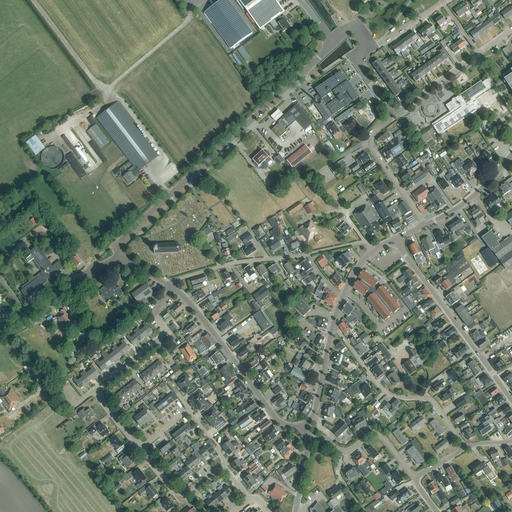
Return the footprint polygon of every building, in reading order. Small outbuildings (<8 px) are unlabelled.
[(221,0),(204,13),(231,49),(252,34),(227,0),(221,0)] [(276,21),(274,18),(278,15),(282,12),(279,8),(281,7),(276,0),(238,0),(259,29),(273,19),(275,22),(276,21)] [(465,2),(464,3),(454,10),(459,17),(464,13),(470,10),(465,2)] [(511,15),(511,14),(508,9),(507,8),(505,10),(506,10),(501,14),(506,20),(511,15)] [(475,19),(478,17),(476,15),(472,9),(469,11),(475,19)] [(490,18),(494,25),(501,21),(497,15),(496,14),(494,15),(495,16),(490,19),(490,18)] [(281,30),(282,32),(291,26),(290,26),(286,21),(287,20),(284,16),(281,18),(278,15),(274,18),(276,21),(275,22),(277,26),(273,29),(274,29),(276,31),(278,31),(281,30)] [(446,22),(442,16),(435,21),(440,26),(443,24),(445,27),(451,22),(449,19),(446,22)] [(494,25),(490,18),(488,19),(489,20),(484,24),(488,30),(494,25)] [(477,29),(481,35),(488,30),(484,24),(483,23),(481,24),(482,25),(477,29)] [(430,24),(425,28),(432,38),(434,36),(432,33),(435,31),(430,24)] [(432,38),(425,28),(420,32),(425,39),(428,36),(430,39),(432,38)] [(475,39),(481,35),(477,29),(476,28),(475,29),(475,30),(470,33),(475,39)] [(414,32),(408,36),(413,43),(418,38),(414,32)] [(408,36),(403,40),(407,47),(413,43),(408,36)] [(460,41),(456,43),(460,49),(466,45),(462,40),(463,39),(460,36),(458,38),(460,41)] [(402,50),(407,47),(403,40),(398,44),(402,50)] [(455,53),(460,49),(456,43),(452,46),(450,43),(447,45),(450,49),(451,48),(455,53)] [(397,54),(402,50),(398,44),(392,48),(397,54)] [(422,55),(429,50),(426,45),(419,51),(422,55)] [(242,47),(237,50),(243,59),(248,55),(242,47)] [(435,58),(436,57),(440,63),(445,60),(442,56),(446,53),(441,47),(437,50),(440,54),(437,57),(434,54),(433,55),(435,58)] [(505,58),(510,55),(506,47),(501,50),(505,58)] [(440,63),(436,57),(435,58),(432,60),(429,57),(428,59),(430,62),(431,61),(435,67),(440,63)] [(372,64),(376,70),(389,61),(387,58),(380,63),(378,60),(372,64)] [(435,67),(431,61),(430,62),(427,64),(424,61),(425,60),(424,58),(421,60),(423,62),(422,62),(425,65),(426,65),(430,71),(435,67)] [(389,61),(376,70),(380,75),(386,71),(384,68),(391,63),(389,61)] [(430,71),(426,65),(425,65),(422,68),(419,64),(417,66),(420,69),(421,68),(425,75),(430,71)] [(420,79),(425,75),(421,68),(420,69),(417,71),(414,68),(412,70),(415,73),(415,72),(420,79)] [(386,71),(380,75),(384,80),(397,71),(395,69),(388,74),(386,71)] [(511,69),(503,76),(505,79),(504,80),(511,91),(511,69)] [(397,71),(384,80),(388,86),(394,82),(392,78),(398,73),(397,71)] [(326,121),(334,116),(333,115),(358,98),(340,72),(315,89),(318,94),(318,95),(316,101),(317,102),(314,104),(326,121)] [(420,79),(415,72),(415,73),(412,75),(409,72),(407,73),(410,77),(410,76),(415,82),(420,79)] [(487,91),(494,86),(489,79),(482,83),(481,82),(464,93),(456,99),(455,98),(452,100),(453,101),(446,106),(450,112),(432,124),(440,135),(464,119),(478,110),(481,108),(477,101),(476,101),(474,99),(487,91)] [(398,87),(394,82),(388,86),(391,91),(398,87)] [(401,92),(398,87),(391,91),(395,97),(401,92)] [(335,120),(337,123),(363,105),(361,102),(335,120)] [(118,103),(97,118),(134,166),(128,171),(129,172),(124,177),(129,184),(136,179),(132,175),(138,171),(138,172),(159,156),(118,103)] [(305,131),(312,124),(299,103),(278,122),(279,124),(272,130),(279,138),(286,132),(287,133),(290,130),(288,128),(296,121),(305,131)] [(278,110),(271,117),(276,122),(283,115),(278,110)] [(352,118),(344,126),(350,133),(351,132),(354,135),(356,135),(358,134),(358,132),(361,129),(356,124),(357,123),(354,120),(352,118)] [(334,123),(327,128),(333,136),(340,132),(334,123)] [(93,127),(87,131),(101,149),(107,145),(110,143),(96,124),(93,127)] [(391,137),(387,132),(377,139),(377,140),(377,141),(378,142),(379,142),(379,143),(382,141),(383,142),(391,137)] [(478,132),(476,135),(483,143),(485,141),(478,132)] [(33,155),(43,148),(33,135),(23,143),(33,155)] [(382,152),(388,160),(393,156),(394,157),(405,150),(403,146),(404,146),(398,138),(386,146),(388,148),(382,152)] [(58,169),(64,152),(47,145),(40,162),(58,169)] [(288,162),(292,167),(301,160),(311,152),(312,150),(313,149),(313,148),(312,147),(311,147),(310,147),(308,148),(306,147),(288,162)] [(473,154),(469,148),(465,151),(470,157),(473,154)] [(492,157),(486,151),(485,153),(479,148),(477,150),(478,151),(477,152),(481,156),(481,157),(487,162),(488,162),(489,161),(489,160),(492,157)] [(284,149),(280,153),(284,157),(289,152),(284,149)] [(262,152),(258,156),(267,165),(268,163),(271,161),(268,158),(270,156),(267,152),(264,154),(262,152)] [(370,159),(366,153),(362,156),(361,156),(359,158),(356,160),(360,166),(363,164),(370,159)] [(402,155),(395,159),(401,168),(405,165),(406,167),(408,165),(408,164),(408,163),(402,155)] [(258,156),(253,160),(255,162),(253,163),(258,168),(262,165),(264,167),(265,169),(266,169),(268,167),(267,165),(258,156)] [(279,156),(274,160),(279,166),(284,162),(279,156)] [(330,169),(336,177),(342,173),(340,171),(347,166),(342,159),(330,169)] [(460,172),(463,176),(465,174),(465,173),(466,172),(470,177),(479,170),(477,168),(480,166),(477,163),(475,165),(472,162),(466,166),(461,159),(454,164),(457,168),(460,172)] [(294,170),(303,163),(301,160),(292,167),(294,170)] [(372,161),(363,168),(367,173),(376,167),(372,161)] [(356,171),(358,170),(361,167),(360,167),(357,163),(351,168),(354,172),(356,170),(356,171)] [(419,163),(411,168),(413,171),(421,166),(419,163)] [(437,173),(430,164),(426,167),(433,176),(437,174),(440,178),(444,176),(441,171),(437,173)] [(452,174),(461,186),(464,183),(459,176),(457,177),(456,175),(460,172),(457,168),(456,168),(455,167),(451,170),(450,169),(448,171),(450,174),(451,173),(452,174)] [(410,170),(400,176),(402,178),(402,179),(403,180),(404,181),(411,177),(410,176),(413,174),(410,170)] [(423,170),(411,179),(415,185),(428,177),(423,170)] [(457,188),(461,186),(452,174),(451,173),(450,174),(445,177),(449,184),(452,182),(457,188)] [(314,178),(320,187),(324,184),(318,175),(314,178)] [(506,182),(498,187),(501,191),(501,193),(503,196),(507,193),(509,196),(511,193),(511,177),(511,178),(506,182)] [(282,184),(277,179),(268,187),(273,192),(282,184)] [(443,191),(449,187),(444,179),(438,183),(443,191)] [(376,191),(378,194),(381,192),(383,195),(388,192),(382,183),(380,184),(379,183),(375,186),(378,190),(376,191)] [(442,197),(435,187),(428,192),(424,187),(412,195),(418,203),(426,198),(431,206),(432,205),(437,211),(446,205),(441,198),(442,197)] [(486,202),(491,209),(491,210),(492,210),(494,208),(494,207),(500,203),(501,204),(504,201),(502,198),(498,200),(495,195),(492,197),(492,198),(486,202)] [(375,206),(381,203),(375,196),(370,199),(375,206)] [(390,216),(394,223),(399,220),(400,222),(404,220),(408,227),(417,222),(404,202),(403,203),(402,200),(387,210),(388,212),(389,212),(391,216),(390,216)] [(288,211),(290,215),(300,208),(303,206),(300,202),(298,204),(288,211)] [(390,216),(391,216),(389,212),(388,212),(387,210),(383,202),(381,203),(375,206),(383,220),(385,219),(390,216)] [(311,203),(306,207),(311,214),(316,210),(311,203)] [(367,206),(354,215),(365,231),(366,230),(371,237),(375,234),(373,231),(380,226),(378,223),(377,223),(376,221),(376,220),(367,206)] [(478,207),(469,212),(473,217),(474,220),(471,222),(476,229),(482,225),(477,218),(480,216),(483,214),(481,212),(478,207)] [(399,220),(394,223),(389,225),(391,228),(393,227),(395,230),(402,226),(400,222),(399,220)] [(460,220),(454,224),(458,230),(460,233),(464,230),(466,233),(467,232),(469,234),(473,231),(471,229),(471,228),(468,223),(464,225),(460,220)] [(311,221),(299,229),(308,242),(314,238),(317,243),(322,240),(320,238),(322,237),(311,221)] [(345,222),(338,228),(345,236),(352,229),(345,222)] [(454,224),(449,227),(453,233),(456,231),(457,233),(456,233),(459,237),(462,235),(460,233),(458,230),(454,224)] [(200,231),(204,240),(208,238),(206,235),(211,233),(208,227),(200,231)] [(260,227),(254,231),(259,238),(265,235),(260,227)] [(275,241),(268,245),(273,251),(281,246),(278,242),(284,239),(278,228),(270,233),(276,240),(275,241)] [(441,231),(435,234),(440,244),(444,242),(446,244),(451,242),(448,235),(444,237),(441,231)] [(292,238),(297,250),(302,247),(298,239),(296,240),(295,238),(299,236),(297,232),(293,234),(294,237),(292,238)] [(247,257),(256,250),(252,243),(249,245),(247,242),(253,239),(249,233),(241,238),(246,247),(242,250),(247,257)] [(490,233),(482,238),(491,250),(502,265),(505,269),(511,263),(511,236),(498,245),(496,242),(499,240),(490,233)] [(292,252),(297,250),(292,238),(290,234),(283,238),(287,244),(288,244),(292,252)] [(267,236),(260,241),(261,243),(266,249),(268,247),(265,242),(269,239),(267,236)] [(429,237),(422,241),(427,252),(429,251),(432,256),(440,252),(437,245),(434,247),(429,237)] [(228,249),(226,243),(222,245),(224,251),(223,252),(223,254),(225,254),(226,258),(231,257),(228,249)] [(177,244),(154,245),(154,254),(178,253),(181,251),(181,246),(177,244)] [(412,254),(415,259),(423,255),(420,248),(418,249),(416,244),(413,245),(412,244),(410,245),(410,246),(409,247),(411,251),(411,252),(411,253),(412,254)] [(64,267),(59,261),(52,267),(51,266),(37,247),(30,252),(31,254),(26,259),(28,263),(33,260),(42,272),(40,274),(41,275),(38,278),(37,276),(22,287),(24,289),(21,291),(26,297),(47,282),(46,281),(46,280),(49,277),(49,278),(58,271),(57,270),(59,268),(60,270),(64,267)] [(489,248),(481,253),(490,268),(498,263),(489,248)] [(75,263),(78,266),(81,263),(79,260),(77,256),(78,255),(75,250),(72,252),(73,254),(70,256),(73,259),(72,260),(74,263),(75,263)] [(337,260),(343,268),(350,263),(348,259),(349,258),(347,256),(348,255),(347,253),(344,255),(337,260)] [(488,270),(479,254),(470,259),(479,275),(488,270)] [(322,256),(316,260),(319,265),(325,261),(323,258),(322,256)] [(454,279),(464,272),(471,267),(464,257),(446,269),(450,274),(442,280),(440,276),(434,281),(433,282),(435,283),(437,285),(440,283),(441,285),(442,284),(446,290),(456,283),(454,279)] [(303,279),(307,276),(308,275),(313,271),(306,260),(300,264),(305,271),(300,275),(303,279)] [(289,263),(284,267),(290,275),(291,274),(293,276),(295,275),(299,281),(302,279),(296,271),(295,271),(289,263)] [(273,266),(273,265),(271,267),(270,267),(269,268),(269,269),(268,269),(272,275),(277,271),(279,274),(282,272),(276,264),(273,266)] [(263,265),(256,269),(261,277),(263,275),(267,280),(271,277),(267,272),(268,272),(263,265)] [(253,281),(255,280),(257,278),(255,274),(254,274),(249,266),(244,270),(247,274),(244,276),(249,282),(252,280),(253,281)] [(402,293),(405,297),(421,285),(416,278),(417,277),(413,272),(412,273),(410,270),(406,273),(405,273),(404,274),(404,275),(405,276),(398,281),(400,284),(403,282),(405,282),(406,284),(407,283),(410,287),(409,288),(402,293)] [(227,271),(221,274),(226,285),(230,283),(228,280),(231,278),(227,271)] [(361,280),(360,281),(373,291),(377,287),(376,285),(378,282),(363,271),(358,278),(361,280)] [(334,278),(330,281),(334,285),(335,286),(339,290),(344,285),(345,284),(340,280),(341,279),(340,278),(341,277),(338,274),(334,278)] [(190,280),(192,285),(201,283),(206,281),(205,275),(190,280)] [(304,280),(308,285),(313,281),(309,276),(304,280)] [(369,295),(373,291),(360,281),(359,283),(358,281),(353,288),(364,296),(367,293),(369,295)] [(111,282),(100,291),(103,294),(101,296),(105,301),(106,301),(115,293),(120,298),(124,294),(118,288),(117,289),(111,282)] [(333,292),(325,288),(327,285),(321,282),(319,286),(319,287),(317,291),(321,293),(323,294),(322,296),(335,302),(338,298),(332,295),(333,292)] [(389,285),(401,300),(404,298),(392,283),(389,285)] [(132,295),(142,309),(145,306),(142,302),(143,302),(142,299),(144,298),(146,299),(154,293),(147,284),(132,295)] [(458,286),(453,289),(451,291),(452,293),(446,298),(452,306),(460,300),(462,302),(467,298),(458,286)] [(263,304),(260,301),(270,294),(265,287),(253,296),(261,306),(263,304)] [(373,291),(391,313),(392,312),(394,314),(400,309),(383,287),(379,289),(377,287),(373,291)] [(402,300),(408,308),(411,312),(417,307),(414,303),(416,301),(417,302),(420,300),(423,298),(425,300),(431,295),(425,287),(419,291),(417,289),(411,294),(407,298),(406,297),(402,300)] [(201,290),(193,296),(197,301),(206,296),(201,290)] [(391,313),(373,291),(369,295),(370,296),(367,299),(385,321),(391,316),(390,314),(391,313)] [(320,296),(318,299),(327,303),(327,305),(329,306),(331,305),(334,306),(336,303),(335,302),(322,296),(323,294),(321,293),(320,296)] [(301,298),(294,305),(304,316),(311,309),(301,298)] [(203,310),(207,307),(210,312),(215,309),(213,307),(216,304),(213,299),(209,301),(208,300),(202,304),(203,306),(201,307),(203,310)] [(421,305),(417,307),(419,310),(423,308),(424,310),(428,307),(434,303),(431,299),(425,303),(421,305)] [(249,305),(255,314),(260,310),(255,301),(249,305)] [(140,310),(134,303),(129,308),(135,315),(140,310)] [(184,308),(180,303),(177,306),(173,309),(171,311),(173,315),(175,313),(177,315),(182,311),(181,310),(184,308)] [(342,310),(342,312),(347,316),(345,318),(350,322),(352,320),(355,322),(357,319),(360,322),(364,317),(363,315),(358,312),(360,309),(355,306),(354,308),(348,303),(346,303),(342,310)] [(455,310),(458,315),(465,310),(462,306),(455,310)] [(415,316),(415,315),(418,319),(423,315),(417,307),(411,312),(415,316)] [(437,307),(429,313),(433,318),(441,313),(437,307)] [(215,311),(210,315),(214,321),(219,317),(217,314),(221,312),(219,309),(218,308),(215,311)] [(58,320),(63,327),(73,321),(68,314),(67,315),(64,310),(60,313),(61,315),(57,318),(59,320),(58,320)] [(458,315),(461,319),(468,314),(465,310),(458,315)] [(168,319),(168,318),(170,316),(168,315),(170,313),(168,311),(167,312),(166,312),(162,316),(165,320),(166,321),(168,319)] [(253,316),(264,332),(271,327),(261,311),(253,316)] [(232,319),(228,314),(222,318),(225,321),(218,326),(220,329),(223,333),(232,326),(229,322),(232,319)] [(461,319),(465,324),(472,319),(468,314),(461,319)] [(326,329),(328,320),(318,317),(317,322),(313,321),(311,325),(326,329)] [(339,327),(345,335),(353,329),(344,319),(342,321),(343,323),(339,327)] [(472,319),(465,324),(467,326),(468,326),(471,330),(476,325),(472,319)] [(436,320),(432,324),(435,328),(438,326),(440,329),(443,327),(443,326),(446,324),(443,320),(438,323),(436,320)] [(79,321),(76,323),(79,327),(78,327),(82,333),(86,330),(82,325),(79,321)] [(143,329),(148,337),(150,335),(150,334),(152,332),(145,323),(143,325),(145,327),(143,329)] [(197,328),(193,323),(183,332),(186,335),(189,332),(191,334),(197,328)] [(452,327),(442,335),(445,339),(448,337),(450,337),(451,336),(451,335),(455,332),(452,327)] [(31,332),(33,336),(30,338),(38,349),(46,344),(39,333),(39,334),(36,329),(31,332)] [(138,329),(136,330),(143,339),(146,337),(146,338),(148,337),(143,329),(140,332),(138,329)] [(143,339),(136,330),(134,332),(136,335),(134,337),(139,344),(141,342),(140,341),(143,339)] [(209,349),(216,344),(208,333),(207,335),(203,330),(193,338),(188,341),(191,345),(192,347),(195,345),(201,353),(205,350),(209,349)] [(300,334),(304,337),(306,336),(309,337),(308,338),(311,341),(311,340),(313,341),(312,343),(314,345),(315,345),(320,348),(322,343),(314,339),(310,336),(303,330),(300,334)] [(477,330),(470,335),(476,342),(480,339),(480,340),(485,336),(481,331),(479,333),(477,330)] [(310,336),(314,339),(322,343),(324,338),(319,335),(320,334),(317,333),(316,335),(311,332),(310,336)] [(366,333),(360,337),(363,341),(365,344),(371,339),(366,333)] [(239,335),(229,342),(233,348),(240,342),(238,340),(241,338),(239,335)] [(137,346),(139,344),(134,337),(131,339),(129,336),(127,338),(134,347),(136,345),(137,346)] [(354,337),(350,340),(355,346),(361,342),(361,343),(363,341),(360,338),(357,341),(354,337)] [(123,345),(120,347),(126,354),(128,353),(128,351),(130,350),(125,343),(127,342),(125,339),(123,341),(121,342),(123,345)] [(482,342),(478,345),(481,349),(488,345),(489,346),(491,345),(486,339),(485,340),(484,340),(482,341),(482,342)] [(307,344),(303,340),(298,346),(302,349),(307,344)] [(442,341),(438,345),(441,350),(446,346),(442,341)] [(341,343),(336,347),(341,352),(343,351),(346,354),(349,351),(346,348),(341,343)] [(355,347),(361,356),(367,351),(361,343),(355,347)] [(185,357),(188,363),(196,357),(194,353),(195,353),(188,344),(180,350),(185,357)] [(247,354),(248,354),(248,353),(248,352),(247,351),(252,348),(250,344),(237,353),(241,358),(246,354),(247,354)] [(378,346),(378,347),(382,352),(387,359),(391,356),(385,349),(381,344),(380,345),(378,346)] [(464,345),(459,349),(458,348),(453,352),(458,359),(467,352),(466,351),(468,350),(464,345)] [(126,354),(120,347),(118,349),(116,346),(114,348),(121,357),(124,355),(124,356),(126,354)] [(318,354),(307,347),(305,351),(308,353),(307,355),(315,359),(318,354)] [(121,357),(114,348),(112,349),(114,352),(112,354),(117,361),(119,360),(118,359),(121,357)] [(407,351),(411,357),(416,354),(411,348),(407,351)] [(213,356),(211,353),(204,358),(206,360),(208,358),(207,357),(211,355),(212,357),(208,359),(211,363),(213,363),(214,363),(216,367),(224,361),(219,354),(218,355),(217,353),(213,356)] [(333,363),(340,365),(347,368),(349,364),(344,362),(346,356),(336,353),(333,363)] [(363,360),(366,364),(378,355),(376,353),(371,357),(370,355),(363,360)] [(117,361),(112,354),(109,356),(107,354),(105,355),(112,364),(114,362),(115,363),(117,361)] [(253,358),(245,365),(247,368),(249,367),(251,369),(254,367),(259,363),(258,362),(257,361),(259,360),(260,361),(265,358),(262,354),(258,357),(257,356),(253,358)] [(294,369),(291,374),(305,382),(309,377),(306,375),(299,370),(300,369),(308,374),(314,364),(309,360),(310,358),(305,354),(303,357),(305,359),(303,362),(301,361),(299,360),(299,361),(295,359),(292,364),(294,365),(294,368),(294,369)] [(112,364),(105,355),(103,357),(105,360),(102,361),(108,369),(110,367),(109,366),(112,364)] [(496,357),(490,361),(492,365),(497,372),(506,365),(501,358),(498,360),(496,357)] [(370,369),(380,362),(377,358),(374,361),(373,359),(368,363),(369,364),(367,365),(370,369)] [(409,375),(416,370),(409,360),(402,365),(409,375)] [(106,370),(108,369),(102,361),(100,364),(97,361),(95,363),(102,371),(105,369),(106,370)] [(154,365),(160,373),(161,372),(164,370),(166,372),(167,371),(166,368),(165,369),(159,361),(154,365)] [(269,366),(265,361),(260,365),(264,370),(268,367),(269,366)] [(465,376),(469,372),(478,366),(473,361),(469,364),(469,365),(468,366),(469,368),(463,373),(465,376)] [(375,374),(383,368),(382,366),(383,366),(381,363),(372,370),(375,374)] [(149,369),(155,376),(157,375),(159,373),(161,376),(163,375),(161,372),(160,373),(154,365),(149,369)] [(193,367),(198,374),(203,379),(209,374),(204,367),(200,370),(196,365),(193,367)] [(221,366),(215,371),(210,374),(211,375),(212,374),(213,375),(216,372),(218,375),(221,374),(223,377),(232,371),(228,365),(223,369),(221,366)] [(89,372),(95,379),(97,378),(96,376),(99,374),(94,369),(92,366),(90,367),(92,370),(89,372)] [(481,372),(478,366),(469,372),(470,373),(471,374),(473,373),(475,376),(476,375),(481,372)] [(393,369),(390,371),(392,374),(388,377),(394,386),(400,381),(394,373),(396,371),(397,370),(395,367),(393,369)] [(384,369),(383,368),(375,374),(378,378),(387,371),(385,369),(384,369)] [(157,375),(155,376),(149,369),(145,373),(150,380),(152,379),(154,377),(156,380),(158,378),(157,375)] [(460,379),(454,369),(448,374),(454,383),(460,379)] [(360,375),(356,370),(351,374),(354,379),(360,375)] [(95,379),(89,372),(86,374),(84,371),(82,373),(89,382),(92,380),(93,381),(95,379)] [(232,371),(223,377),(226,380),(223,382),(227,387),(233,382),(231,380),(236,376),(232,371)] [(255,377),(262,386),(268,380),(271,378),(266,372),(264,374),(263,372),(262,372),(255,377)] [(511,387),(511,375),(509,372),(509,373),(508,372),(507,373),(507,374),(502,377),(507,384),(507,383),(511,388),(511,387)] [(80,379),(86,386),(88,385),(87,383),(89,382),(82,373),(80,375),(83,377),(80,379)] [(152,379),(150,380),(145,373),(140,376),(146,384),(149,381),(151,383),(153,382),(152,379)] [(178,384),(182,390),(190,383),(187,380),(190,378),(186,373),(180,378),(182,381),(178,384)] [(331,375),(328,382),(345,390),(346,387),(339,383),(340,379),(331,375)] [(487,375),(480,380),(479,378),(475,381),(479,386),(481,385),(484,386),(491,381),(490,380),(491,380),(490,379),(489,379),(487,375)] [(476,379),(474,377),(469,381),(468,380),(465,382),(467,385),(476,379)] [(86,386),(80,379),(77,381),(75,379),(73,380),(80,389),(83,387),(84,388),(86,386)] [(360,380),(353,386),(358,392),(361,390),(366,398),(373,393),(369,389),(370,388),(367,384),(364,387),(360,381),(361,380),(360,380)] [(443,380),(433,387),(436,392),(444,387),(443,385),(445,384),(443,380)] [(129,384),(135,392),(137,391),(139,389),(141,392),(143,390),(141,387),(140,388),(134,381),(129,384)] [(239,393),(240,393),(241,392),(242,393),(246,389),(240,381),(235,385),(238,389),(234,391),(236,394),(234,394),(231,397),(232,398),(236,396),(239,393)] [(276,396),(282,391),(284,389),(279,382),(277,383),(278,386),(272,390),(276,396)] [(190,383),(182,390),(186,395),(191,391),(193,394),(199,389),(195,384),(193,386),(190,383)] [(137,391),(135,392),(129,384),(125,388),(131,396),(132,395),(134,393),(136,395),(138,394),(137,391)] [(0,396),(0,400),(8,410),(20,401),(11,389),(8,391),(7,389),(6,390),(4,388),(3,389),(1,387),(0,387),(0,394),(1,396),(0,396)] [(329,393),(327,397),(333,399),(332,402),(336,404),(338,399),(341,402),(343,400),(344,400),(347,397),(350,400),(351,400),(354,397),(348,390),(343,393),(341,391),(332,387),(330,391),(329,393)] [(132,395),(131,396),(125,388),(120,392),(126,399),(127,398),(130,396),(132,399),(133,398),(132,395)] [(450,390),(445,394),(440,397),(443,402),(448,399),(452,397),(451,395),(455,392),(452,388),(449,390),(450,390)] [(499,392),(495,388),(486,394),(487,397),(491,394),(492,397),(499,392)] [(239,393),(236,396),(238,399),(241,397),(244,402),(251,396),(246,389),(242,393),(241,392),(240,393),(239,393)] [(191,401),(196,407),(204,400),(201,397),(203,395),(200,390),(194,395),(196,397),(191,401)] [(483,393),(481,390),(473,396),(475,399),(483,393)] [(127,398),(126,399),(120,392),(115,396),(121,403),(125,400),(127,403),(129,401),(127,398)] [(153,394),(151,392),(143,398),(145,400),(149,397),(149,398),(153,394)] [(299,399),(303,401),(309,404),(309,403),(310,403),(310,402),(312,396),(307,394),(306,394),(303,392),(299,399)] [(163,394),(162,395),(170,406),(175,402),(174,402),(176,400),(177,399),(172,394),(171,394),(167,398),(163,394)] [(162,395),(160,397),(163,401),(160,403),(166,410),(170,406),(162,395)] [(282,406),(283,406),(285,405),(285,404),(286,403),(282,396),(281,396),(279,398),(277,399),(273,402),(275,405),(276,405),(278,408),(282,406)] [(495,401),(492,403),(496,407),(498,405),(499,406),(505,401),(501,396),(495,400),(495,401)] [(466,403),(463,398),(455,404),(458,409),(466,403)] [(400,403),(396,399),(391,404),(390,406),(389,405),(386,401),(379,407),(383,411),(386,409),(388,411),(392,415),(397,410),(395,408),(400,403)] [(154,412),(157,409),(161,414),(165,410),(160,403),(157,400),(155,402),(154,401),(149,406),(154,412)] [(204,400),(196,407),(200,412),(204,408),(206,410),(212,406),(209,401),(206,403),(204,400)] [(248,413),(256,407),(252,401),(248,405),(246,402),(242,405),(239,407),(235,410),(239,414),(245,409),(248,413)] [(295,403),(291,409),(299,413),(300,412),(306,415),(310,408),(304,405),(305,403),(301,401),(299,405),(295,403)] [(139,414),(145,422),(150,418),(146,412),(149,410),(144,404),(139,408),(142,412),(139,414)] [(331,404),(330,407),(326,406),(324,417),(332,418),(334,407),(333,407),(334,405),(331,404)] [(510,407),(509,405),(508,405),(498,412),(500,415),(503,413),(505,415),(507,413),(507,412),(511,409),(510,408),(510,407)] [(205,418),(209,424),(217,417),(215,413),(217,412),(213,407),(208,412),(210,414),(205,418)] [(374,407),(369,413),(374,417),(379,412),(374,407)] [(452,418),(456,424),(464,419),(462,416),(466,413),(463,408),(458,411),(459,414),(452,418)] [(84,409),(78,414),(82,420),(85,417),(87,420),(94,415),(89,409),(86,411),(84,409)] [(262,419),(266,416),(262,411),(259,413),(257,412),(252,416),(257,423),(259,421),(260,422),(263,420),(262,419)] [(358,416),(351,421),(353,423),(352,423),(356,430),(362,426),(363,427),(366,425),(362,419),(366,417),(362,411),(357,414),(358,416)] [(141,426),(145,422),(139,414),(136,416),(134,413),(129,417),(133,422),(136,420),(141,426)] [(482,436),(488,432),(492,430),(489,425),(492,423),(488,416),(484,418),(481,421),(484,425),(478,429),(482,436)] [(217,417),(209,424),(213,429),(218,425),(221,428),(226,423),(222,418),(220,420),(217,417)] [(235,417),(229,422),(232,426),(237,423),(238,421),(235,417)] [(252,423),(247,417),(237,424),(239,426),(240,427),(242,430),(252,423)] [(422,417),(416,421),(420,427),(426,422),(422,417)] [(434,430),(440,426),(435,420),(430,424),(434,430)] [(261,430),(258,432),(260,435),(269,428),(268,427),(271,424),(269,421),(259,427),(261,430)] [(336,427),(326,421),(323,427),(332,431),(331,432),(338,438),(348,427),(342,421),(336,427)] [(414,432),(420,427),(416,421),(409,426),(414,432)] [(193,435),(190,431),(193,428),(189,423),(186,425),(185,424),(180,428),(186,434),(188,432),(191,436),(193,435)] [(465,423),(464,423),(459,426),(463,432),(462,433),(464,436),(465,435),(467,439),(468,438),(469,439),(473,437),(476,435),(475,432),(471,434),(470,432),(471,431),(469,428),(466,430),(465,429),(468,427),(465,423)] [(91,435),(97,430),(103,437),(105,436),(106,436),(107,436),(108,436),(109,435),(109,433),(108,433),(109,433),(106,430),(107,429),(104,426),(104,427),(102,424),(97,427),(95,425),(88,430),(91,435)] [(444,432),(440,426),(434,430),(439,436),(444,432)] [(511,435),(511,429),(509,427),(509,426),(504,431),(505,431),(503,433),(504,433),(509,438),(511,435)] [(264,439),(267,443),(276,437),(274,433),(276,431),(273,427),(263,434),(265,437),(264,439)] [(186,434),(180,428),(176,431),(184,442),(186,441),(185,439),(187,437),(186,434)] [(397,439),(403,435),(398,429),(393,433),(397,439)] [(183,444),(184,442),(176,431),(171,435),(177,442),(179,439),(183,444)] [(403,435),(397,439),(402,446),(407,441),(403,435)] [(122,445),(115,436),(110,441),(116,449),(115,450),(117,454),(122,450),(119,447),(122,445)] [(226,451),(235,444),(234,442),(231,444),(229,442),(230,441),(227,437),(223,441),(225,444),(222,447),(226,451)] [(410,443),(413,446),(406,451),(412,460),(413,459),(418,465),(424,460),(422,458),(425,456),(419,448),(421,447),(415,439),(410,443)] [(446,439),(440,444),(444,449),(450,445),(446,439)] [(207,445),(204,448),(209,455),(214,451),(211,447),(214,445),(209,440),(206,442),(207,445)] [(282,440),(275,446),(277,449),(285,459),(290,455),(293,452),(289,448),(291,447),(288,443),(286,444),(285,443),(282,440)] [(166,441),(158,448),(163,453),(169,448),(177,458),(181,454),(178,451),(171,441),(168,443),(166,441)] [(235,444),(226,451),(230,456),(233,453),(235,456),(238,454),(241,452),(238,449),(236,450),(234,448),(237,445),(235,444)] [(444,449),(440,444),(434,449),(438,454),(444,449)] [(378,459),(376,457),(378,455),(373,449),(371,446),(366,450),(369,453),(369,454),(373,459),(375,461),(378,459)] [(204,459),(209,455),(204,448),(200,451),(198,449),(195,451),(199,457),(201,455),(204,459)] [(494,464),(496,468),(499,467),(497,463),(496,460),(495,457),(499,456),(496,450),(489,453),(492,459),(493,461),(494,464)] [(189,460),(194,465),(195,466),(200,462),(197,459),(199,457),(195,451),(191,454),(193,456),(190,459),(189,460)] [(126,453),(119,459),(121,462),(122,461),(128,468),(136,461),(133,457),(131,459),(126,453)] [(361,453),(353,460),(359,466),(357,468),(365,477),(369,473),(365,469),(366,468),(368,466),(365,462),(366,460),(361,453)] [(187,466),(190,470),(195,466),(194,465),(189,460),(190,459),(188,456),(187,456),(185,454),(184,455),(188,460),(184,463),(187,466)] [(231,465),(234,468),(235,469),(244,461),(243,460),(240,462),(238,459),(240,457),(238,454),(235,456),(232,459),(234,462),(231,465)] [(248,466),(250,468),(251,468),(255,464),(256,465),(256,464),(258,463),(255,459),(253,461),(253,462),(248,466)] [(369,460),(367,462),(370,467),(371,467),(373,469),(375,467),(369,460)] [(239,473),(245,468),(243,465),(245,463),(244,461),(235,469),(239,473)] [(271,461),(265,466),(268,471),(275,466),(271,461)] [(492,472),(489,468),(485,462),(481,465),(478,461),(470,467),(475,475),(483,469),(487,475),(492,472)] [(392,471),(386,463),(378,469),(383,476),(385,475),(392,471)] [(181,471),(182,470),(188,478),(193,474),(190,470),(187,466),(184,468),(183,469),(179,464),(177,466),(181,471)] [(291,465),(287,468),(285,469),(283,467),(278,471),(281,476),(284,473),(287,478),(296,471),(294,468),(291,465)] [(343,471),(347,477),(348,477),(350,480),(358,474),(358,475),(361,473),(356,467),(354,469),(351,465),(343,471)] [(451,483),(457,479),(458,479),(455,473),(451,467),(446,470),(449,476),(447,477),(451,483)] [(133,477),(139,483),(137,485),(140,488),(145,484),(143,481),(144,480),(146,479),(143,475),(141,472),(140,473),(138,470),(133,473),(132,475),(133,477)] [(188,478),(182,470),(181,471),(178,473),(176,471),(173,474),(178,480),(180,478),(183,482),(188,478)] [(403,481),(397,471),(391,475),(389,473),(385,476),(389,482),(391,481),(389,478),(391,476),(393,480),(392,481),(393,483),(395,482),(397,485),(403,481)] [(126,481),(132,477),(129,473),(124,478),(121,480),(122,481),(123,482),(125,480),(126,481)] [(438,480),(437,481),(438,482),(439,483),(441,482),(444,488),(445,488),(448,486),(451,485),(447,479),(446,476),(443,477),(442,477),(440,473),(435,476),(438,480)] [(252,477),(250,474),(243,479),(247,484),(256,476),(255,475),(252,477)] [(253,486),(256,490),(263,482),(262,483),(256,476),(247,484),(251,489),(253,486)] [(363,482),(359,486),(367,496),(371,492),(367,487),(368,486),(367,485),(366,486),(363,482)] [(441,501),(444,500),(446,503),(448,502),(439,488),(438,489),(434,482),(429,486),(431,489),(429,490),(432,495),(436,493),(441,501)] [(276,484),(268,494),(275,500),(276,498),(280,502),(287,495),(282,491),(283,490),(276,484)] [(147,496),(150,500),(158,494),(151,486),(148,488),(146,485),(138,492),(141,495),(146,491),(149,495),(147,496)] [(219,487),(227,497),(233,492),(227,485),(223,488),(222,487),(221,485),(219,487)] [(334,508),(340,504),(336,498),(343,493),(337,486),(328,493),(333,499),(329,502),(334,508)] [(216,494),(222,501),(227,497),(219,487),(217,488),(218,490),(219,490),(220,491),(216,494)] [(388,496),(392,501),(397,497),(400,500),(398,501),(397,503),(399,505),(400,505),(402,503),(402,502),(411,495),(406,488),(399,494),(396,490),(388,496)] [(469,496),(471,499),(468,501),(470,504),(473,502),(477,499),(473,493),(469,496)] [(222,501),(216,494),(212,497),(211,496),(212,495),(210,494),(208,495),(217,505),(222,501)] [(217,505),(208,495),(206,497),(208,499),(208,498),(209,499),(205,502),(211,510),(217,505)] [(161,504),(167,511),(170,508),(171,509),(174,506),(171,502),(169,499),(168,500),(166,498),(164,500),(162,497),(156,502),(159,506),(161,504)] [(372,506),(368,509),(370,511),(372,511),(375,510),(378,508),(378,507),(385,501),(383,497),(372,505),(372,506)] [(340,504),(334,508),(335,509),(331,511),(324,511),(317,502),(319,504),(317,511),(342,511),(338,506),(340,504)]
